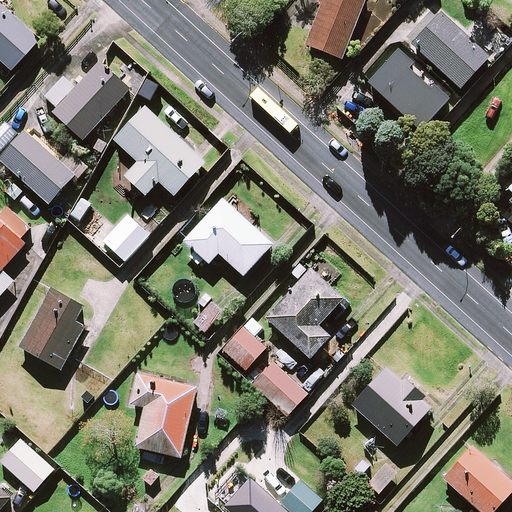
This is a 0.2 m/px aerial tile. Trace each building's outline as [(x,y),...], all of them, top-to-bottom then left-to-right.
[(364,0),(323,0),(305,47),(341,61),(364,0)] [(451,16),(432,0),(416,0),(397,21),(423,47),(451,16)] [(40,42),(0,5),(0,61),(12,73),(40,42)] [(442,109),(415,50),(377,67),(403,126),(442,109)] [(65,79),(45,99),(55,109),(52,113),(83,142),(131,92),(101,65),(77,91),(65,79)] [(205,165),(146,109),(115,142),(139,164),(126,178),(146,198),(159,183),(174,198),(205,165)] [(0,153),(18,133),(7,123),(0,130),(0,153)] [(0,161),(50,206),(86,166),(70,151),(64,158),(30,128),(0,160),(0,161)] [(272,246),(223,201),(185,243),(210,265),(219,255),(244,277),(272,246)] [(95,248),(89,254),(99,263),(104,257),(110,261),(117,254),(126,262),(150,236),(129,217),(118,229),(107,219),(87,241),(95,248)] [(25,246),(0,223),(0,297),(14,282),(2,272),(25,246)] [(344,300),(312,271),(267,319),(310,360),(330,339),(318,328),(344,300)] [(84,312),(52,292),(19,347),(60,371),(86,328),(78,323),(84,312)] [(198,304),(205,310),(193,323),(205,333),(222,315),(210,304),(214,300),(207,293),(198,304)] [(267,350),(244,329),(223,352),(246,373),(267,350)] [(307,395),(273,364),(253,386),(288,417),(307,395)] [(419,402),(423,397),(404,380),(401,383),(386,369),(352,407),(397,447),(430,411),(419,402)] [(197,389),(137,375),(130,406),(145,409),(135,448),(181,459),(197,389)] [(55,471),(22,441),(2,463),(34,493),(55,471)] [(494,511),(511,492),(511,484),(472,448),(444,480),(478,511),(494,511)] [(397,475),(387,465),(368,485),(378,494),(397,475)] [(312,511),(321,502),(300,482),(280,504),(288,511),(312,511)] [(282,511),(251,483),(226,511),(282,511)] [(0,511),(11,500),(0,490),(0,511)]
